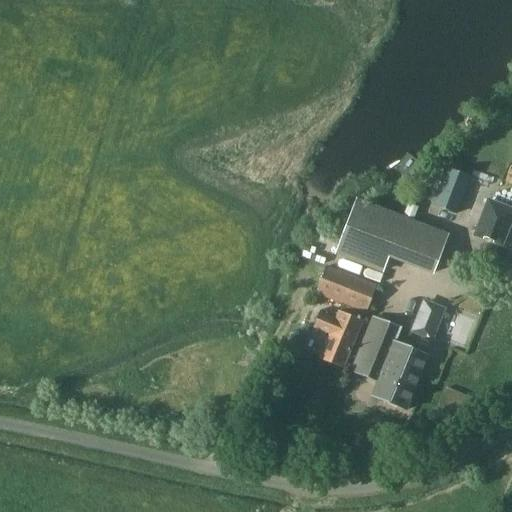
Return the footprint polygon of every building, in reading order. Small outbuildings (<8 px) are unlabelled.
[(489,158),(491,170),(504,168),(502,155),(489,158)] [(447,172),(435,205),(455,212),(467,180),(447,172)] [(345,227),(334,256),(383,275),(388,260),(433,277),(449,235),(356,199),(351,212),(343,209),(337,224),(345,227)] [(511,212),(486,202),(472,238),(501,250),(511,222),(511,212)] [(408,205),(404,217),(414,221),(418,209),(408,205)] [(365,312),(374,287),(323,268),(314,293),(365,312)] [(414,324),(437,332),(446,310),(433,305),(422,301),(414,324)] [(335,319),(320,313),(312,331),(328,337),(319,360),(344,371),(364,323),(338,313),(335,319)] [(378,382),(371,399),(406,413),(429,358),(394,343),(400,328),(372,317),(350,371),(378,382)] [(439,404),(437,409),(440,410),(448,413),(460,418),(461,416),(466,404),(469,398),(462,395),(452,390),(446,388),(444,392),(439,404)]
